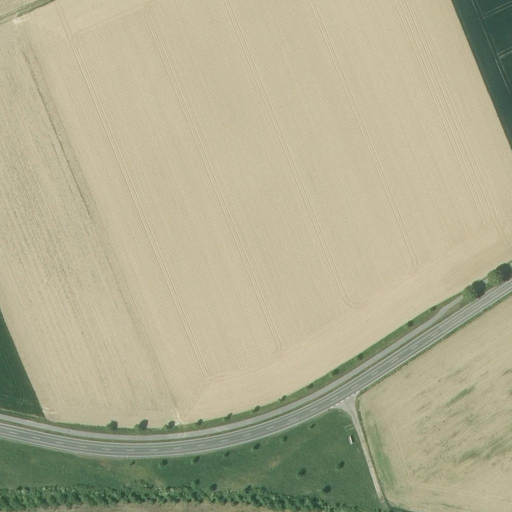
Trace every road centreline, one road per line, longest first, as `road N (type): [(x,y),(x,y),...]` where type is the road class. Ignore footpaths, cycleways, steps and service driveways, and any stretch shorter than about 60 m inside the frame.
road 1 (tertiary): [(511,284),(340,395),(254,434),(139,451),(0,431)]
road 2 (track): [(340,395),(384,511)]
